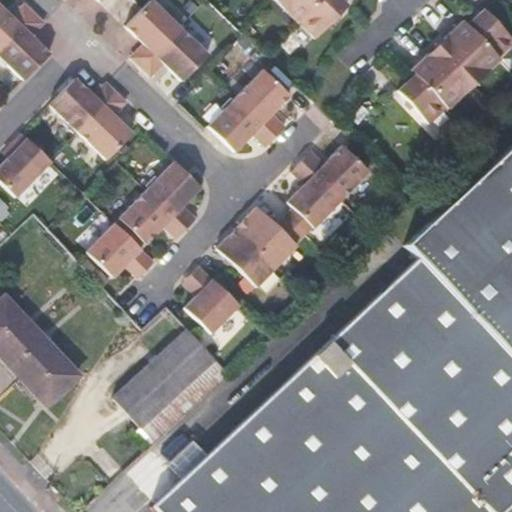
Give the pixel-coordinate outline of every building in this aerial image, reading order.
[(283,0),(318,34),(351,2),(349,0),(283,0)] [(160,64),(180,83),(206,55),(150,1),(124,28),(142,45),(128,59),(147,77),(160,64)] [(0,57),(23,80),(49,54),(30,35),(41,24),(22,5),(11,16),(0,5),(0,57)] [(399,88),(429,120),(508,39),(478,8),(464,22),(456,18),(409,67),(412,73),(399,88)] [(189,16),(182,23),(207,50),(214,44),(189,16)] [(268,116),(285,99),(260,74),(205,129),(231,154),(248,137),(261,150),(281,129),(268,116)] [(91,96),(73,79),(48,105),(104,159),(129,134),(112,116),(124,105),(102,84),(91,96)] [(0,186),(13,199),(47,164),(18,136),(0,154),(0,156),(3,160),(0,162),(0,186)] [(203,456),(180,477),(147,508),(150,511),(497,511),(511,498),(511,144),(402,247),(415,262),(203,456)] [(211,249),(250,288),(290,247),(288,245),(304,228),(307,231),(363,173),(338,147),(319,167),(305,154),(287,173),(298,185),(280,204),(285,209),(269,226),(251,208),(211,249)] [(178,209),(195,191),(169,166),(83,254),(108,279),(120,267),(125,262),(138,275),(156,257),(143,244),(166,221),(179,233),(191,221),(178,209)] [(133,280),(138,275),(125,262),(120,267),(133,280)] [(205,335),(232,307),(193,268),(183,278),(195,291),(189,297),(178,309),(205,335)] [(189,297),(195,291),(183,278),(177,285),(189,297)] [(1,298),(0,298),(0,355),(9,366),(38,337),(1,298)] [(110,395),(137,426),(211,360),(183,330),(110,395)] [(45,403),(75,376),(38,337),(9,366),(45,403)] [(189,442),(168,463),(180,477),(203,456),(189,442)]
